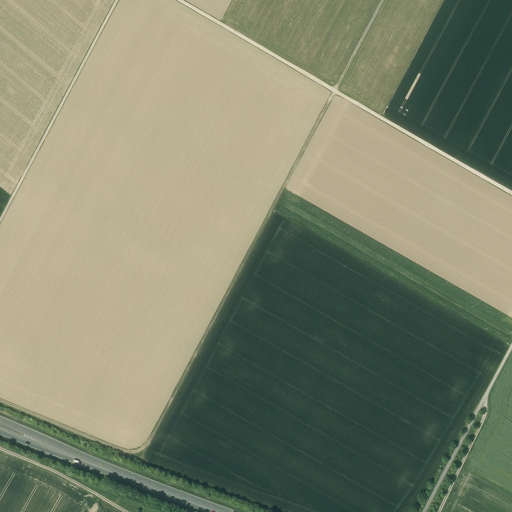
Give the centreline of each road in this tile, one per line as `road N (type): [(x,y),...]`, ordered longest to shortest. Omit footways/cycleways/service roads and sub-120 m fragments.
road 1 (track): [(0,400),(118,450),(143,449),(334,92),(511,195)]
road 2 (track): [(118,0),(0,222)]
road 3 (track): [(511,348),(422,511)]
road 4 (track): [(334,92),(177,0)]
road 5 (track): [(123,511),(0,449)]
road 6 (trunk): [(106,467),(221,511)]
road 7 (track): [(484,401),(486,413),(439,511)]
